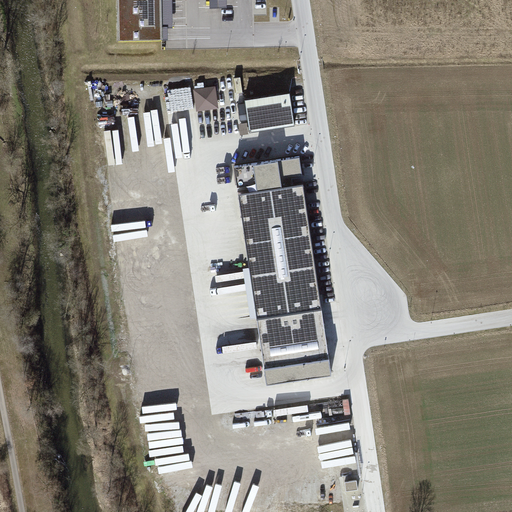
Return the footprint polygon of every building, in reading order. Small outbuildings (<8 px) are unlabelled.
[(169,0),(119,0),(120,42),(170,41),(169,0)] [(238,106),(234,80),(211,83),(215,109),(238,106)] [(134,105),(133,85),(113,86),(113,106),(134,105)] [(291,93),(244,100),(249,135),(296,128),(291,93)] [(301,155),(237,165),(240,186),(250,185),(251,192),(242,193),(261,318),(272,386),(336,376),(301,155)] [(286,463),(286,478),(320,479),(320,464),(286,463)] [(348,491),(360,489),(358,480),(347,482),(348,491)]
